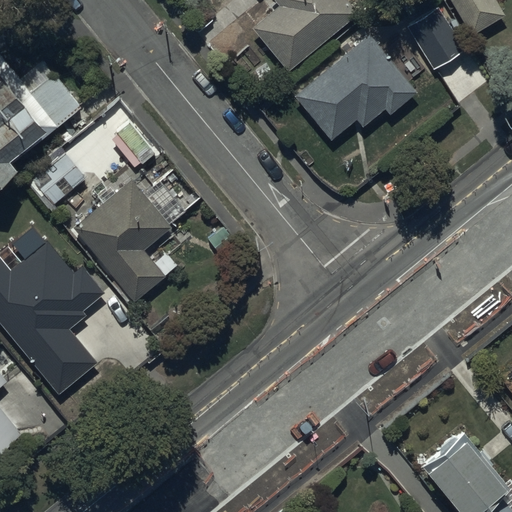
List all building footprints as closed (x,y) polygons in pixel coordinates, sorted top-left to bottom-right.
[(287,65),(356,6),(350,0),(277,0),(251,23),(287,65)] [(452,0),(470,29),(503,10),(496,0),(452,0)] [(406,21),(432,64),(463,44),(437,1),(406,21)] [(417,86),(368,29),(293,90),(328,134),(354,113),(361,121),(383,103),(388,109),(417,86)] [(0,164),(78,101),(40,55),(19,72),(0,49),(0,164)] [(85,173),(59,142),(22,171),(52,209),(58,205),(53,199),(85,173)] [(170,221),(129,174),(71,223),(130,291),(130,292),(133,295),(175,259),(164,247),(153,257),(143,244),(170,221)] [(0,318),(58,388),(96,357),(67,323),(84,309),(81,305),(104,287),(83,261),(74,269),(47,235),(43,239),(32,225),(0,251),(0,318)] [(0,444),(20,428),(0,403),(0,379),(5,376),(0,370),(0,444)] [(507,481),(462,424),(422,456),(467,511),(511,511),(511,477),(507,481)]
